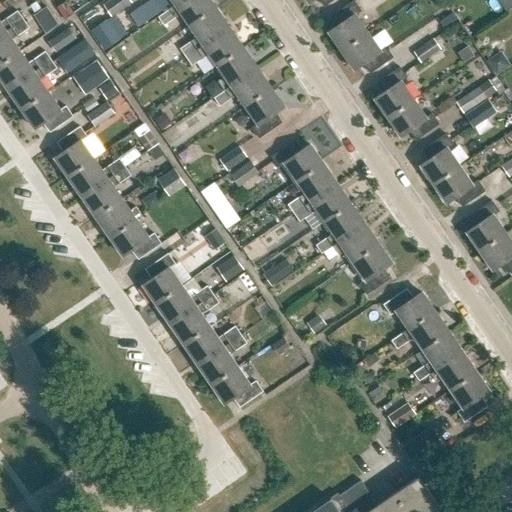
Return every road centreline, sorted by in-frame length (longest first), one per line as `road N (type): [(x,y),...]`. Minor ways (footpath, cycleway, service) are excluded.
road 1 (residential): [(123,511),(191,468),(205,451),(207,431),(0,124)]
road 2 (residential): [(511,357),(263,0)]
road 3 (unclassified): [(106,511),(39,386)]
